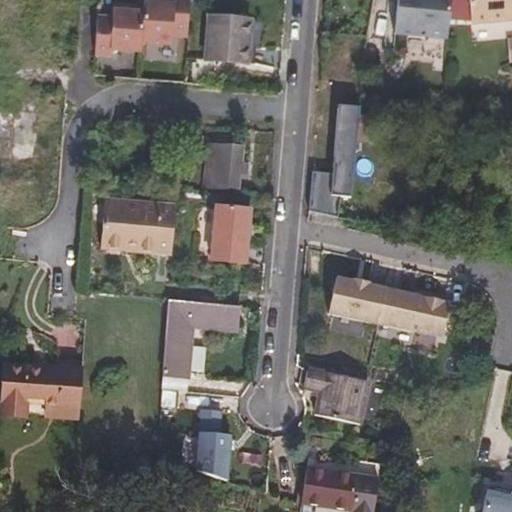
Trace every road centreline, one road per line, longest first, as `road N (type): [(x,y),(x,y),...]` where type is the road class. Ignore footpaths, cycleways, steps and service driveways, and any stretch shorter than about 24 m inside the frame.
road 1 (residential): [(275,224),(497,278),(510,292),(505,346)]
road 2 (residential): [(87,103),(285,117)]
road 3 (residential): [(58,293),(71,132),(87,103)]
road 4 (residential): [(257,411),(275,224)]
